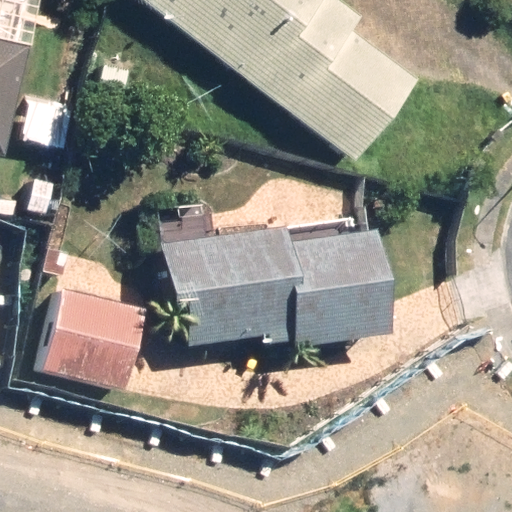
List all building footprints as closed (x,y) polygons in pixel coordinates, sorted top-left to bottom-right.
[(121,0),(342,168),(405,87),(338,35),(348,22),(318,0),(121,0)] [(0,103),(11,48),(0,45),(0,103)] [(149,246),(151,307),(174,306),(176,344),(274,341),(275,351),(365,347),(361,238),(149,246)] [(131,315),(45,297),(28,379),(113,397),(131,315)] [(164,511),(168,502),(195,500),(203,456),(128,443),(120,489),(69,475),(58,511),(164,511)] [(511,511),(511,480),(417,455),(401,511),(511,511)]
